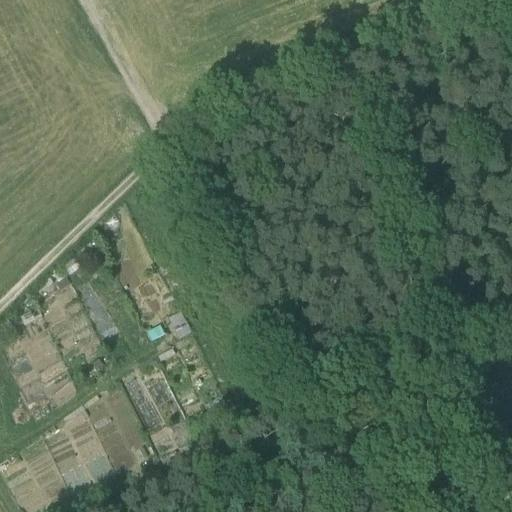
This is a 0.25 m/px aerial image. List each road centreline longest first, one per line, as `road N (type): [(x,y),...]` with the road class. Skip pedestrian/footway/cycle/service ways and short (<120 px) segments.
road 1 (track): [(0,307),(205,113),(478,0)]
road 2 (track): [(164,144),(454,381)]
